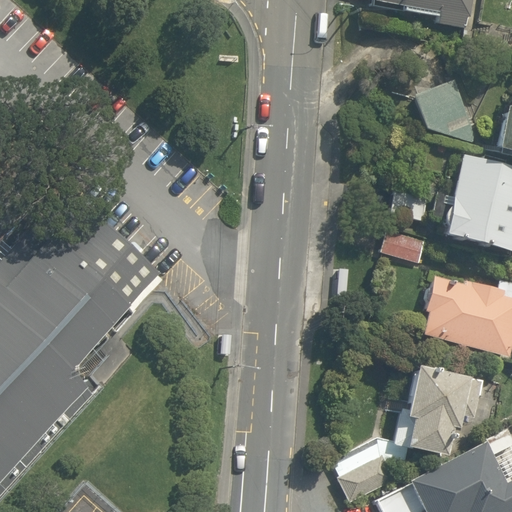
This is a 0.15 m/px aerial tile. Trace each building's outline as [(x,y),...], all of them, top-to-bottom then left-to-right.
[(369,0),(368,11),(465,25),(468,0),(369,0)] [(467,120),(450,80),(405,98),(421,138),(467,120)] [(504,110),(492,108),(483,158),(511,163),(511,84),(509,84),(504,110)] [(511,247),(511,169),(450,157),(434,241),(511,255),(511,247)] [(62,255),(27,222),(0,251),(0,493),(148,335),(124,313),(155,279),(93,221),(62,255)] [(384,234),(379,260),(417,267),(422,241),(384,234)] [(511,283),(493,279),(490,291),(427,277),(414,337),(505,357),(511,323),(511,283)] [(398,424),(393,456),(431,462),(434,446),(440,447),(442,436),(449,437),(452,419),(469,422),(476,380),(401,367),(392,423),(398,424)] [(511,511),(511,479),(498,486),(482,447),(398,484),(410,511),(511,511)] [(384,459),(330,479),(341,507),(394,487),(384,459)]
